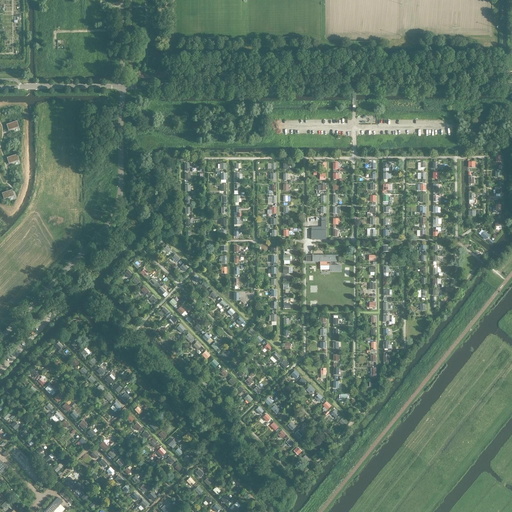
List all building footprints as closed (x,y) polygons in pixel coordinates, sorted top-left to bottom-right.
[(16,121),(6,125),(8,131),(18,128),(16,121)] [(17,154),(7,158),(9,164),(19,161),(17,154)] [(11,171),(8,174),(14,180),(17,177),(11,171)] [(12,190),(1,193),(3,199),(14,196),(12,190)] [(437,224),(442,223),(442,218),(433,218),(433,227),(437,227),(437,224)] [(326,240),(326,221),(321,221),(321,227),(311,227),(312,240),(326,240)] [(172,256),(169,260),(174,265),(178,262),(172,256)] [(185,271),(189,267),(184,262),(180,266),(185,271)] [(135,263),(131,267),(137,273),(141,269),(135,263)] [(145,268),(140,272),(145,277),(150,273),(145,268)] [(128,279),(133,274),(128,269),(123,274),(128,279)] [(191,275),(188,280),(193,285),(197,281),(191,275)] [(149,278),(145,282),(150,287),(154,283),(149,278)] [(133,279),(129,283),(135,288),(139,285),(133,279)] [(205,290),(209,285),(204,281),(200,286),(205,290)] [(145,286),(141,290),(146,294),(149,290),(145,286)] [(161,286),(158,290),(165,297),(169,294),(161,286)] [(426,297),(426,289),(418,289),(418,297),(426,297)] [(209,292),(205,296),(211,302),(215,298),(209,292)] [(145,300),(150,305),(154,302),(149,296),(145,300)] [(166,303),(171,308),(175,304),(170,299),(166,303)] [(156,316),(161,321),(169,312),(164,307),(156,316)] [(227,308),(223,312),(228,317),(232,313),(227,308)] [(186,315),(182,319),(187,325),(191,321),(186,315)] [(170,316),(165,321),(171,326),(175,321),(170,316)] [(237,320),(243,327),(247,323),(241,316),(237,320)] [(194,327),(199,332),(203,328),(198,323),(194,327)] [(181,333),(186,329),(181,324),(177,327),(181,333)] [(249,329),(244,333),(250,339),(254,335),(249,329)] [(186,333),(182,337),(188,343),(192,339),(186,333)] [(203,333),(199,337),(206,344),(210,340),(203,333)] [(71,340),(64,334),(60,339),(67,345),(71,340)] [(78,339),(74,342),(79,347),(83,344),(78,339)] [(216,350),(219,346),(215,341),(211,345),(216,350)] [(264,344),(260,348),(266,355),(271,351),(264,344)] [(84,355),(79,349),(75,353),(80,359),(84,355)] [(70,357),(63,350),(59,354),(66,361),(70,357)] [(221,350),(217,354),(222,361),(227,356),(221,350)] [(202,351),(198,355),(204,361),(208,356),(202,351)] [(93,357),(89,362),(92,365),(97,361),(93,357)] [(210,363),(215,368),(219,363),(214,359),(210,363)] [(280,360),(276,365),(282,370),(286,366),(280,360)] [(102,372),(95,365),(90,371),(97,377),(102,372)] [(86,372),(80,367),(76,371),(81,377),(86,372)] [(237,368),(233,372),(238,378),(242,374),(237,368)] [(221,369),(217,373),(223,380),(228,376),(221,369)] [(36,375),(31,370),(27,375),(32,379),(36,375)] [(111,373),(105,379),(110,384),(116,378),(111,373)] [(293,373),(289,377),(294,382),(298,378),(293,373)] [(42,376),(38,381),(42,385),(47,380),(42,376)] [(251,379),(252,379),(250,376),(245,381),(249,386),(253,382),(251,379)] [(233,385),(237,382),(232,377),(228,381),(233,385)] [(52,392),(44,384),(41,388),(49,396),(52,392)] [(103,391),(96,384),(92,388),(99,395),(103,391)] [(253,384),(250,388),(256,394),(260,390),(253,384)] [(119,390),(113,385),(109,390),(115,395),(119,390)] [(306,385),(301,389),(306,395),(311,391),(306,385)] [(30,387),(25,391),(31,398),(35,394),(30,387)] [(237,387),(233,392),(240,398),(244,393),(237,387)] [(54,398),(58,402),(63,397),(59,393),(54,398)] [(319,393),(313,400),(317,404),(324,397),(319,393)] [(244,398),(248,403),(253,399),(248,394),(244,398)] [(269,397),(264,401),(269,405),(273,401),(269,397)] [(115,401),(110,406),(115,411),(120,407),(115,401)] [(322,407),(326,411),(332,405),(328,401),(322,407)] [(64,410),(67,407),(62,402),(58,405),(64,410)] [(50,411),(53,407),(48,403),(44,407),(50,411)] [(142,409),(138,404),(134,408),(138,413),(142,409)] [(272,408),(276,414),(281,409),(276,404),(272,408)] [(256,409),(260,414),(264,411),(259,406),(256,409)] [(330,414),(335,418),(340,413),(335,409),(330,414)] [(6,419),(11,415),(7,411),(2,416),(6,419)] [(147,421),(153,416),(148,411),(143,417),(147,421)] [(282,412),(278,416),(283,421),(287,417),(282,412)] [(75,413),(70,417),(75,422),(79,418),(75,413)] [(266,413),(262,417),(266,422),(270,418),(266,413)] [(127,414),(123,418),(129,423),(133,418),(127,414)] [(343,417),(339,422),(343,426),(347,421),(343,417)] [(83,428),(88,424),(83,419),(79,423),(83,428)] [(21,425),(16,420),(11,425),(16,430),(21,425)] [(68,432),(73,427),(66,420),(61,425),(68,432)] [(152,420),(148,424),(154,430),(158,426),(152,420)] [(271,425),(276,430),(279,427),(274,421),(271,425)] [(293,430),(296,426),(292,421),(288,425),(293,430)] [(133,426),(137,431),(142,427),(137,422),(133,426)] [(88,427),(84,431),(89,435),(93,431),(88,427)] [(24,428),(19,434),(22,437),(27,432),(24,428)] [(298,428),(294,432),(299,437),(303,433),(298,428)] [(71,429),(68,433),(74,437),(77,433),(71,429)] [(142,430),(139,434),(145,439),(148,435),(142,430)] [(162,439),(167,436),(163,430),(159,433),(162,439)] [(36,443),(31,437),(27,441),(31,446),(36,443)] [(289,448),(295,443),(291,438),(285,443),(289,448)] [(156,450),(161,446),(154,439),(148,444),(151,448),(153,446),(156,450)] [(102,441),(98,444),(102,449),(106,446),(102,441)] [(313,444),(309,448),(314,453),(318,449),(313,444)] [(296,445),(292,448),(298,453),(301,450),(296,445)] [(37,450),(42,456),(47,452),(41,446),(37,450)] [(161,449),(157,453),(162,458),(166,453),(161,449)] [(99,455),(94,450),(90,453),(95,459),(99,455)] [(113,458),(116,455),(112,450),(108,453),(113,458)] [(303,452),(300,457),(304,461),(308,456),(303,452)] [(52,458),(48,453),(42,457),(46,462),(52,458)] [(185,453),(182,458),(187,461),(190,457),(185,453)] [(170,465),(175,461),(170,455),(165,460),(170,465)] [(119,457),(115,461),(120,466),(124,462),(119,457)] [(59,462),(53,468),(56,472),(63,467),(59,462)] [(110,466),(106,471),(111,475),(115,470),(110,466)] [(204,472),(199,468),(195,473),(200,477),(204,472)] [(73,480),(67,473),(62,477),(68,484),(73,480)] [(141,480),(135,474),(131,477),(137,484),(141,480)] [(124,480),(119,475),(115,479),(120,484),(124,480)] [(209,485),(212,482),(207,477),(204,480),(209,485)] [(194,483),(190,478),(185,482),(190,487),(194,483)] [(73,488),(77,493),(82,489),(78,484),(73,488)] [(127,484),(123,489),(127,492),(131,488),(127,484)] [(200,494),(204,490),(200,486),(195,490),(200,494)] [(138,495),(133,490),(129,494),(135,499),(138,495)] [(70,503),(73,501),(63,491),(60,493),(70,503)] [(88,496),(83,491),(79,495),(83,500),(88,496)] [(226,494),(221,498),(226,503),(230,499),(226,494)] [(212,500),(207,495),(203,499),(207,504),(212,500)] [(52,511),(63,502),(58,497),(43,511),(52,511)] [(8,504),(4,499),(0,503),(0,504),(4,508),(8,504)] [(233,511),(238,507),(233,503),(228,508),(232,511),(233,511)]
